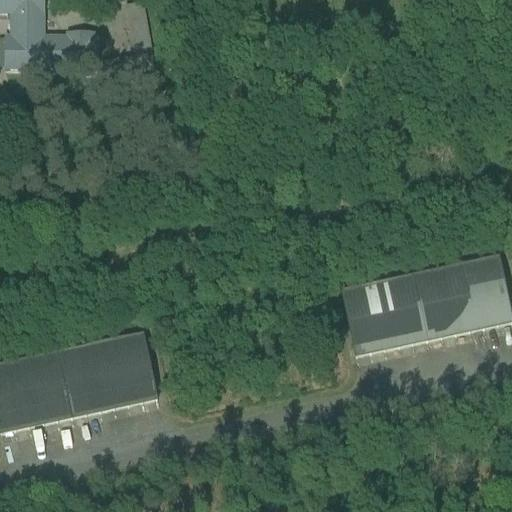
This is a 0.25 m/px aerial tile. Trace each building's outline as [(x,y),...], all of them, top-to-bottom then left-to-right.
[(4,76),(68,76),(69,78),(95,78),(94,74),(98,74),(99,42),(94,42),(94,38),(68,38),(68,40),(43,40),(43,25),(43,0),(0,0),(0,17),(12,18),(11,40),(4,40),(4,76)] [(133,59),(151,56),(143,7),(143,6),(124,9),(133,59)] [(152,57),(102,65),(106,84),(156,75),(152,57)] [(0,141),(7,149),(34,123),(3,91),(0,93),(0,141)] [(353,342),(355,352),(357,363),(511,329),(511,318),(510,307),(510,306),(509,306),(505,286),(506,286),(505,285),(500,264),(343,298),(348,319),(347,319),(347,321),(348,320),(352,341),(352,342),(353,342)] [(154,385),(155,384),(155,383),(154,383),(149,363),(150,363),(150,362),(149,362),(144,341),(0,372),(0,431),(2,440),(159,406),(154,385)]
